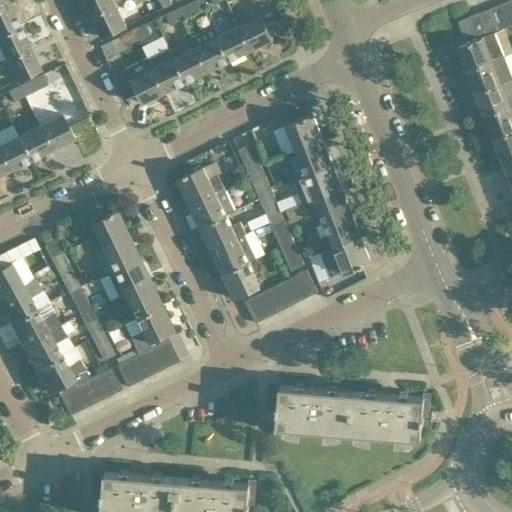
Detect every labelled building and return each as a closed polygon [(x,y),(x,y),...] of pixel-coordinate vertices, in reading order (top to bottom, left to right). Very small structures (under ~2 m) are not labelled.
[(116,3),(114,0),(85,0),(92,14),(116,3)] [(205,9),(200,0),(193,0),(177,8),(182,19),(205,9)] [(511,24),(511,0),(508,0),(501,3),(510,26),(511,24)] [(8,2),(0,5),(0,32),(19,23),(8,2)] [(126,25),(116,3),(92,14),(102,36),(126,25)] [(510,26),(501,3),(490,7),(499,30),(504,28),(510,26)] [(499,30),(490,7),(479,12),(488,34),(499,30)] [(182,19),(177,8),(165,13),(170,25),(182,19)] [(504,55),(495,31),(488,34),(479,12),(458,20),(466,42),(457,45),(467,70),(504,55)] [(260,14),(239,24),(238,24),(249,47),(271,37),(260,14)] [(29,45),(19,23),(0,32),(0,46),(5,57),(29,45)] [(145,23),(134,28),(137,34),(135,35),(137,40),(150,34),(145,23)] [(249,47),(238,24),(217,34),(217,35),(228,58),(249,47)] [(217,35),(217,34),(213,26),(206,29),(192,37),(196,45),(195,46),(206,69),(228,58),(217,35)] [(134,28),(121,34),(126,45),(137,40),(135,35),(137,34),(134,28)] [(39,67),(29,45),(5,57),(10,67),(15,78),(16,78),(39,67)] [(206,69),(195,46),(191,48),(174,56),(185,79),(206,69)] [(185,79),(174,56),(169,48),(148,58),(153,67),(164,90),(185,79)] [(511,78),(511,74),(504,55),(467,70),(476,93),(511,78)] [(164,90),(153,67),(131,78),(126,69),(114,75),(125,97),(137,91),(142,100),(164,90)] [(42,73),(20,83),(25,93),(47,83),(42,73)] [(485,115),(511,104),(511,78),(476,93),(485,115)] [(25,93),(20,83),(8,89),(12,99),(25,93)] [(511,130),(511,104),(485,115),(493,138),(511,130)] [(60,112),(39,123),(50,147),(72,136),(60,112)] [(324,141),(313,115),(305,118),(305,117),(301,118),(301,120),(286,126),(296,152),(324,141)] [(50,147),(39,123),(17,134),(29,158),(50,147)] [(511,157),(511,130),(493,138),(502,161),(511,157)] [(29,158),(17,134),(0,142),(0,153),(7,168),(29,158)] [(333,164),(324,141),(296,152),(305,174),(305,175),(333,164)] [(238,149),(244,161),(256,156),(251,143),(238,149)] [(262,168),(258,160),(256,156),(244,161),(248,171),(254,168),(256,171),(262,168)] [(511,183),(511,157),(502,161),(511,184),(511,183)] [(343,189),(333,164),(305,175),(305,174),(292,179),(302,202),(303,205),(343,189)] [(214,191),(223,186),(218,174),(208,178),(203,167),(189,173),(188,172),(185,174),(185,175),(177,179),(189,203),(214,191)] [(266,177),(262,168),(256,171),(254,168),(248,171),(253,183),(266,177)] [(271,189),(266,177),(253,183),(257,192),(264,189),(265,192),(271,189)] [(234,210),(223,186),(214,191),(189,203),(200,227),(225,214),(234,210)] [(275,199),(271,189),(265,192),(264,189),(257,192),(262,205),(275,199)] [(352,213),(343,189),(303,205),(302,202),(285,210),(290,222),(319,210),(324,224),(352,213)] [(280,210),(275,199),(262,205),(266,213),(273,210),(274,213),(280,210)] [(81,214),(86,225),(90,223),(95,233),(85,238),(91,251),(101,246),(127,234),(116,210),(108,214),(108,212),(105,214),(101,205),(81,214)] [(285,220),(280,210),(274,213),(273,210),(266,213),(272,226),(285,220)] [(361,237),(352,213),(324,224),(328,234),(320,237),(325,249),(319,251),(320,253),(333,248),(361,237)] [(211,250),(245,234),(246,233),(241,221),(231,226),(225,214),(200,227),(211,250)] [(284,235),(290,232),(285,220),(272,226),(276,235),(282,232),(284,235)] [(294,242),(290,232),(284,235),(282,232),(276,235),(281,247),(294,242)] [(138,257),(127,234),(101,246),(112,270),(138,257)] [(255,257),(245,234),(211,250),(222,274),(248,261),(247,261),(255,257)] [(0,252),(0,268),(10,262),(39,247),(33,236),(0,252)] [(333,248),(320,253),(324,263),(329,276),(343,271),(359,265),(359,266),(363,264),(363,263),(371,260),(361,237),(333,248)] [(45,245),(50,256),(56,253),(57,256),(62,253),(56,240),(45,245)] [(299,254),(294,242),(281,247),(285,257),(292,254),(293,257),(299,254)] [(68,263),(64,255),(62,253),(57,256),(56,253),(50,256),(56,269),(68,263)] [(304,264),(299,254),(293,257),(292,254),(285,257),(291,270),(304,264)] [(150,280),(138,257),(112,270),(106,272),(107,274),(112,285),(118,295),(150,280)] [(259,285),(250,267),(248,261),(222,274),(233,298),(241,294),(244,300),(255,295),(262,292),(259,285)] [(0,297),(23,285),(10,262),(0,268),(0,297)] [(74,276),(68,263),(56,269),(62,279),(67,276),(68,278),(74,276)] [(318,291),(307,270),(296,275),(307,297),(318,291)] [(307,297),(296,275),(286,280),(297,302),(307,297)] [(79,285),(74,276),(68,278),(67,276),(62,279),(68,291),(79,285)] [(35,308),(29,296),(41,289),(35,278),(23,285),(0,297),(0,302),(10,322),(35,308)] [(161,304),(150,280),(118,295),(110,299),(116,311),(129,305),(135,316),(161,304)] [(297,302),(286,280),(276,285),(287,307),(297,302)] [(86,298),(79,285),(68,291),(73,301),(79,299),(80,301),(86,298)] [(287,307),(276,285),(265,290),(276,312),(287,307)] [(265,290),(262,292),(255,295),(266,317),(276,312),(265,290)] [(266,317),(255,295),(244,300),(255,322),(266,317)] [(91,308),(86,298),(80,301),(79,299),(73,301),(80,314),(91,308)] [(172,328),(161,304),(135,316),(141,331),(129,337),(138,354),(147,349),(157,344),(168,339),(164,332),(172,328)] [(60,325),(53,312),(41,319),(35,308),(10,322),(23,345),(60,325)] [(97,321),(91,309),(91,308),(80,314),(85,324),(90,321),(92,324),(97,321)] [(102,330),(97,321),(92,324),(90,321),(85,324),(91,336),(102,330)] [(61,355),(54,342),(66,336),(60,325),(23,345),(28,355),(27,358),(31,365),(34,366),(36,368),(61,355)] [(109,343),(102,330),(91,336),(97,347),(102,344),(104,346),(109,343)] [(178,360),(168,339),(157,344),(168,365),(178,360)] [(114,354),(109,343),(104,346),(102,344),(97,347),(103,359),(114,354)] [(168,365),(157,344),(147,349),(158,370),(168,365)] [(147,349),(138,354),(137,354),(147,375),(158,370),(147,349)] [(147,375),(137,354),(127,359),(137,380),(147,375)] [(67,365),(61,355),(36,368),(48,391),(56,387),(59,393),(69,388),(79,383),(89,378),(79,359),(67,365)] [(137,380),(127,359),(116,365),(126,386),(137,380)] [(121,389),(110,368),(110,367),(99,372),(110,394),(121,389)] [(110,394),(99,372),(89,378),(100,399),(110,394)] [(89,378),(79,383),(90,404),(100,399),(89,378)] [(278,410),(277,425),(295,427),(348,432),(351,391),(281,385),(281,380),(274,380),(272,404),(277,404),(277,410),(278,410)] [(90,404),(79,383),(69,388),(80,409),(90,404)] [(80,409),(69,388),(59,393),(69,414),(80,409)] [(348,432),(420,438),(421,422),(423,422),(423,417),(428,417),(430,393),(422,392),(422,396),(351,391),(348,432)] [(441,420),(441,410),(432,410),(432,419),(441,420)] [(105,471),(105,467),(99,467),(98,467),(97,490),(101,491),(101,496),(102,496),(101,511),(102,511),(174,511),(177,477),(105,471)] [(249,479),(249,482),(177,477),(174,511),(246,511),(247,508),(249,508),(249,503),(254,503),(256,479),(249,479)]
